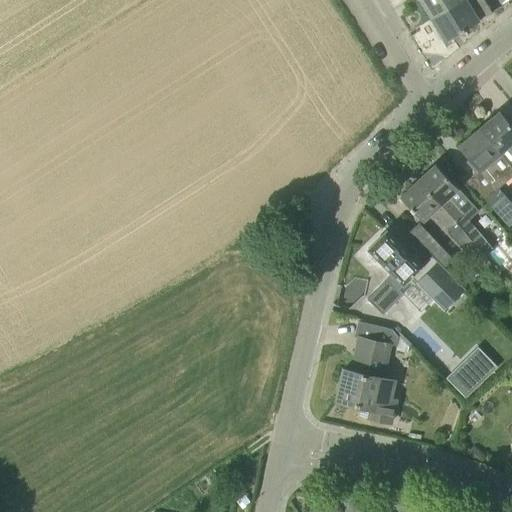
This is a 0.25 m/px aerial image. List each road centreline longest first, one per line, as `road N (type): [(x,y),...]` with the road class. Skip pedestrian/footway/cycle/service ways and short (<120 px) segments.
road 1 (residential): [(283,450),(335,209),(375,143),(427,100)]
road 2 (residential): [(491,492),(283,450)]
